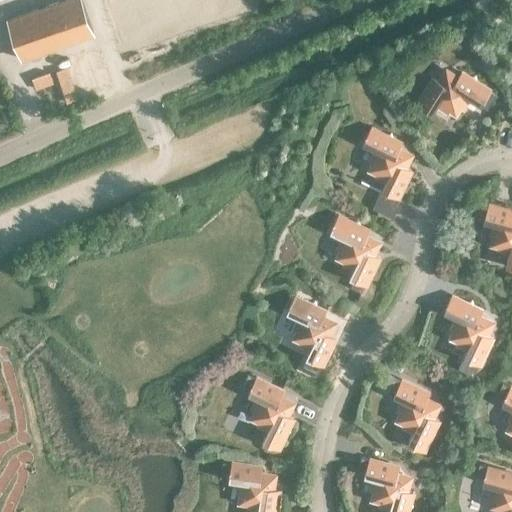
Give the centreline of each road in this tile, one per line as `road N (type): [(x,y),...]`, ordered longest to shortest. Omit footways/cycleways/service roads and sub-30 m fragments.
road 1 (residential): [(323,511),(323,437),(356,367),(405,308),(431,199),(468,165),(511,162)]
road 2 (unclassified): [(0,158),(353,0)]
